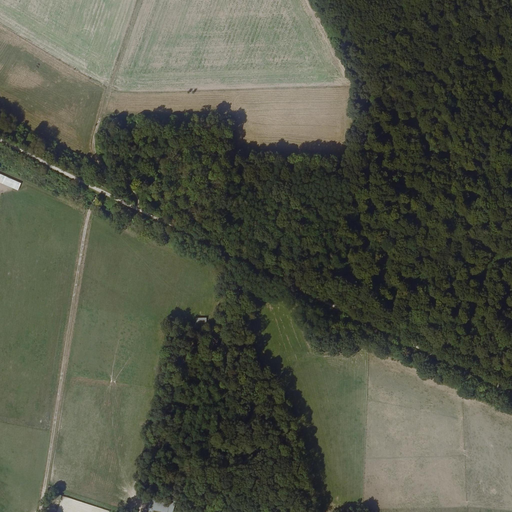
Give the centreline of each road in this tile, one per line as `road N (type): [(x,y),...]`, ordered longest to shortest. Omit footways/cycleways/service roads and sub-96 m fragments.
road 1 (track): [(39,511),(89,215),(108,166)]
road 2 (track): [(108,166),(98,132),(141,0)]
